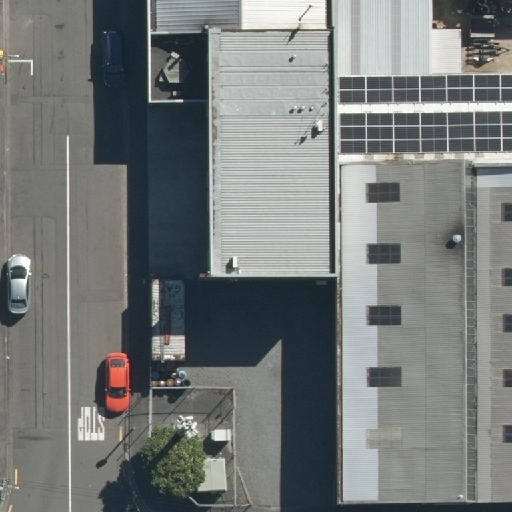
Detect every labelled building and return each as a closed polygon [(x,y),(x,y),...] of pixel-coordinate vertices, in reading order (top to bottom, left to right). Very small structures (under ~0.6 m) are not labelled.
[(329,0),(148,0),(148,43),(205,42),(330,41),(329,0)] [(511,75),(431,76),(430,0),(329,0),(330,41),(332,169),(468,168),(511,167),(511,75)] [(330,41),(205,42),(207,288),(333,287),(332,169),(330,41)] [(511,167),(468,168),(462,499),(511,498),(511,167)] [(462,499),(468,168),(332,169),(333,287),(334,499),(462,499)]
